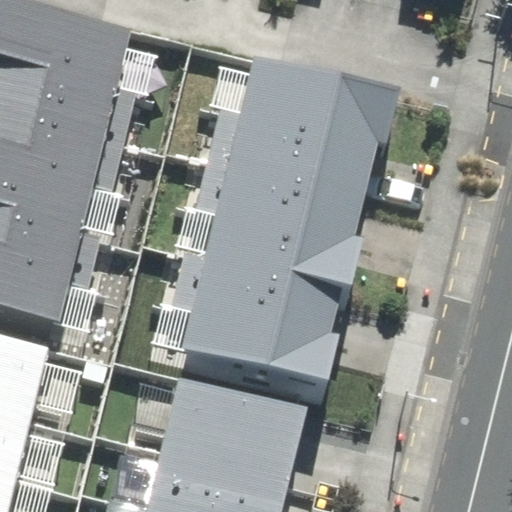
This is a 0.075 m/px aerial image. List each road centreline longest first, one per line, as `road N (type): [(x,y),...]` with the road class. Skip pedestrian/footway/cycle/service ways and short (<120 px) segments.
road 1 (residential): [(511,83),(199,0)]
road 2 (residential): [(472,511),(511,348)]
